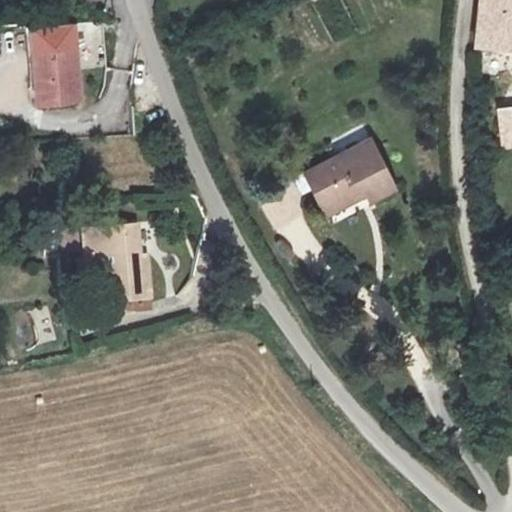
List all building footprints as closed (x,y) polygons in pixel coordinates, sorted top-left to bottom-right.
[(511,0),(480,0),(475,47),(511,51),(511,0)] [(74,26),(30,29),(36,106),(79,103),(74,26)] [(511,109),(500,111),(503,149),(511,147),(511,109)] [(328,216),(369,194),(373,202),(398,189),(371,139),(306,174),(328,216)] [(85,266),(104,266),(105,300),(153,299),(152,256),(143,256),(142,222),(84,223),(85,266)] [(48,309),(35,310),(39,342),(52,340),(48,309)]
